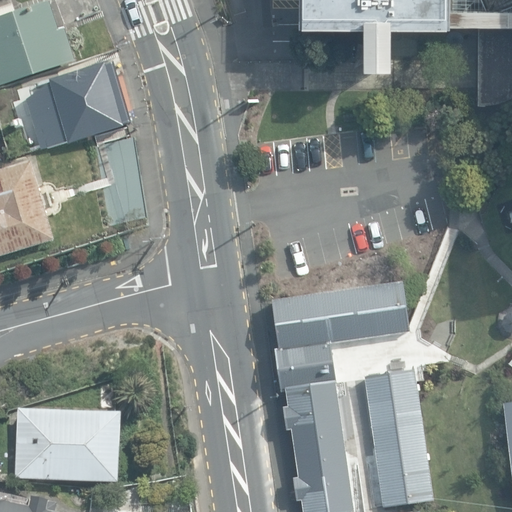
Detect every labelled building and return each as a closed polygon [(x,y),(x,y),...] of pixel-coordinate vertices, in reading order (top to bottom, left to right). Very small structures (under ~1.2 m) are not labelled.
[(0,82),(70,61),(51,0),(0,15),(0,82)] [(511,0),(302,0),(302,22),(367,22),(368,61),(396,61),(395,23),(481,25),(480,103),(511,101),(511,0)] [(132,129),(116,64),(6,91),(23,156),(132,129)] [(135,138),(98,145),(111,227),(149,221),(135,138)] [(0,255),(54,239),(30,162),(0,171),(0,255)] [(330,340),(330,343),(410,331),(402,280),(271,299),(278,347),(330,340)] [(334,380),(335,382),(337,382),(330,343),(330,340),(278,347),(274,348),(280,391),(285,391),(285,387),(334,380)] [(414,369),(364,376),(383,506),(434,499),(414,369)] [(335,382),(334,380),(285,387),(285,391),(287,405),(282,406),(286,429),(291,428),(298,476),(292,477),(296,500),(301,499),(303,511),(343,511),(353,511),(335,382)] [(511,401),(502,403),(511,486),(511,401)] [(120,409),(15,406),(12,475),(118,478),(120,409)] [(25,507),(0,501),(0,511),(57,511),(60,504),(28,497),(25,507)]
